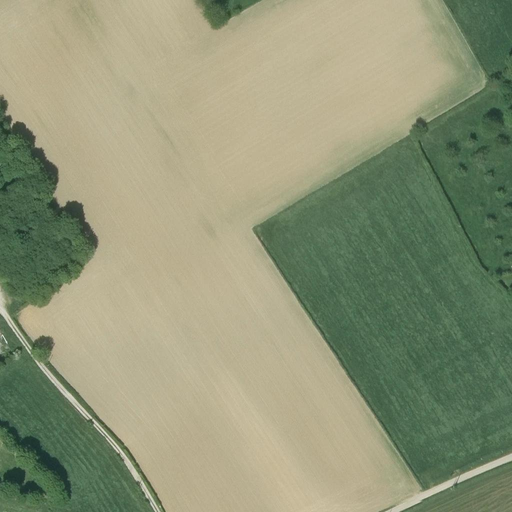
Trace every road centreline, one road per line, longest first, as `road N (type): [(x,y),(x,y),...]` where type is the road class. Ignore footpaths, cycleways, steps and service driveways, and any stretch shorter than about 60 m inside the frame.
road 1 (track): [(152,511),(104,439),(0,315)]
road 2 (unclassified): [(391,511),(511,458)]
